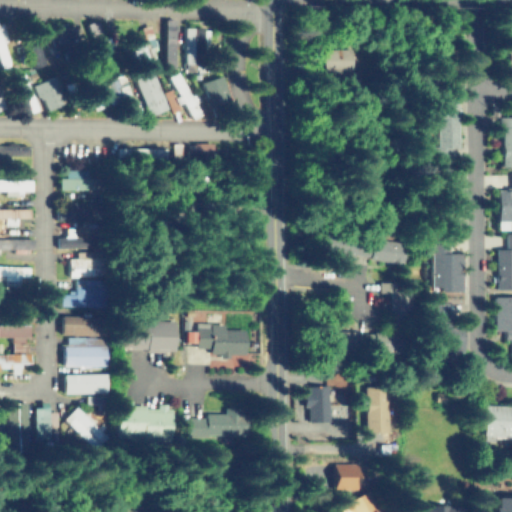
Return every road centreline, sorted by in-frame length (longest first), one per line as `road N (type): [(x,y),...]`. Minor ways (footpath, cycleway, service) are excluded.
road 1 (secondary): [(273,511),(266,0)]
road 2 (residential): [(511,92),(475,92),(477,343),(482,359),(511,371)]
road 3 (residential): [(273,382),(144,382)]
